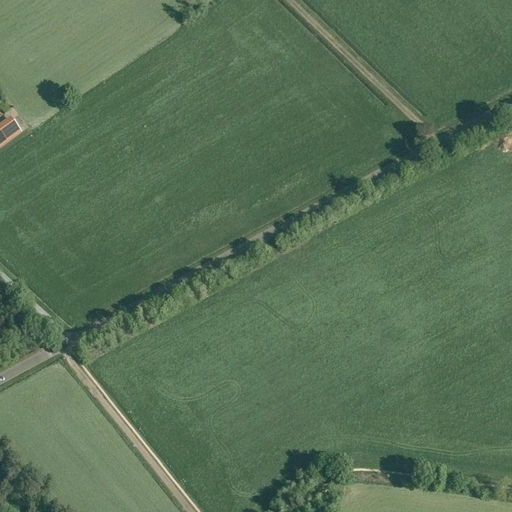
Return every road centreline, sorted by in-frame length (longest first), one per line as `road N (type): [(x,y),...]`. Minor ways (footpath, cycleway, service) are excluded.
road 1 (unclassified): [(69,341),(511,102)]
road 2 (track): [(62,345),(197,511)]
road 3 (track): [(440,142),(291,0)]
road 4 (track): [(345,463),(511,480)]
